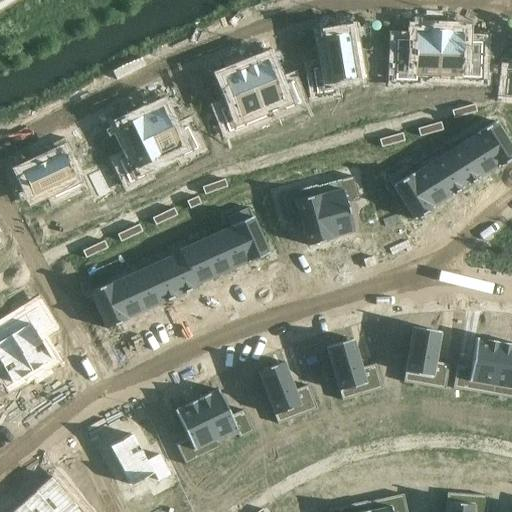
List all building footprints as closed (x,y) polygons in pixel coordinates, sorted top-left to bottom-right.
[(396,41),(395,76),(437,77),(439,30),(427,30),(427,32),(415,31),(415,41),(396,41)] [(439,30),(437,77),(480,79),(481,43),(463,42),(463,33),(451,32),(451,31),(439,30)] [(326,68),(312,71),(316,95),(332,92),(330,83),(356,78),(348,33),(321,37),(326,68)] [(266,59),(244,68),(260,109),(281,101),(285,110),(299,104),(290,82),(277,87),(266,59)] [(233,105),(219,110),(228,132),(243,126),(239,118),(260,109),(244,68),(222,77),(233,105)] [(474,105),(462,108),(465,116),(476,112),(474,105)] [(161,107),(141,117),(160,157),(179,147),(183,156),(197,149),(187,127),(174,134),(161,107)] [(462,108),(451,111),(453,119),(465,116),(462,108)] [(140,116),(117,127),(118,128),(131,156),(118,162),(129,184),(143,177),(139,168),(160,158),(160,157),(141,117),(140,116)] [(478,133),(476,134),(476,135),(496,167),(497,168),(499,167),(511,158),(511,149),(495,122),(478,133)] [(440,123),(428,126),(431,134),(442,131),(440,123)] [(428,126),(417,129),(419,137),(431,134),(428,126)] [(402,134),(390,137),(392,145),(404,142),(402,134)] [(461,144),(460,145),(480,177),(481,176),(496,167),(476,135),(461,144)] [(390,137),(378,140),(381,148),(392,145),(390,137)] [(460,145),(444,155),(464,187),(480,177),(460,145)] [(33,167),(20,173),(32,198),(74,178),(62,153),(47,160),(46,160),(33,166),(33,167)] [(444,155),(428,165),(448,197),(464,187),(444,155)] [(427,165),(412,174),(432,207),(447,198),(448,197),(428,165),(427,165)] [(404,168),(387,178),(413,220),(430,210),(433,208),(432,207),(412,174),(407,166),(404,168)] [(99,171),(87,176),(98,198),(109,192),(99,171)] [(316,186),(315,186),(330,240),(331,239),(331,238),(353,232),(345,204),(359,200),(352,177),(317,187),(316,186)] [(386,177),(376,184),(389,204),(399,198),(386,177)] [(224,180),(213,184),(215,191),(227,187),(224,180)] [(213,184),(201,188),(204,195),(215,191),(213,184)] [(315,186),(278,196),(285,219),(298,215),(307,246),(330,240),(315,186)] [(197,197),(186,202),(189,209),(200,205),(197,197)] [(259,205),(248,210),(258,231),(269,227),(259,205)] [(173,209),(162,214),(165,221),(176,216),(173,209)] [(229,217),(227,218),(231,227),(247,262),(247,263),(250,262),(268,254),(248,209),(229,217)] [(162,214),(152,219),(155,226),(165,221),(162,214)] [(139,225),(128,230),(131,237),(142,232),(139,225)] [(231,227),(213,235),(229,270),(231,269),(247,262),(231,227)] [(128,230),(116,235),(120,242),(131,237),(128,230)] [(197,242),(196,243),(212,278),(213,277),(229,270),(213,235),(197,242)] [(103,241),(93,246),(96,254),(107,249),(103,241)] [(179,251),(178,251),(179,253),(195,288),(196,288),(195,285),(212,278),(196,243),(179,251)] [(93,246),(82,252),(85,259),(96,254),(93,246)] [(179,253),(162,261),(178,296),(195,288),(179,253)] [(162,261),(145,269),(161,303),(178,296),(162,261)] [(144,269),(128,276),(144,311),(160,304),(161,303),(145,269),(144,269)] [(126,277),(111,284),(126,319),(142,312),(144,311),(128,276),(126,277)] [(110,283),(89,293),(106,329),(127,320),(126,319),(111,284),(110,283)] [(28,323),(9,335),(32,372),(52,360),(37,335),(49,327),(36,307),(23,315),(28,323)] [(412,328),(403,383),(444,390),(448,365),(434,362),(439,332),(412,328)] [(0,366),(11,385),(32,372),(9,335),(0,339),(0,366)] [(352,339),(325,347),(342,401),(381,389),(374,365),(360,369),(352,339)] [(456,365),(453,389),(490,395),(499,343),(475,339),(470,368),(456,365)] [(511,344),(499,343),(490,395),(511,399),(511,344)] [(283,362),(257,372),(277,424),(316,409),(307,386),(294,391),(283,362)] [(217,390),(196,401),(217,444),(218,444),(237,435),(239,439),(253,432),(243,410),(230,416),(217,390)] [(187,438),(174,444),(185,465),(219,449),(220,449),(218,444),(217,444),(196,401),(174,411),(187,438)] [(132,433),(108,446),(130,487),(153,475),(157,483),(171,476),(160,454),(147,461),(132,433)] [(34,492),(35,493),(52,511),(72,511),(78,508),(51,477),(34,492)] [(35,493),(23,504),(29,511),(52,511),(35,493)] [(446,494),(445,511),(486,511),(488,497),(446,494)] [(366,502),(365,502),(367,511),(406,511),(402,495),(366,503),(366,502)] [(367,511),(365,502),(328,510),(328,511),(367,511)]
